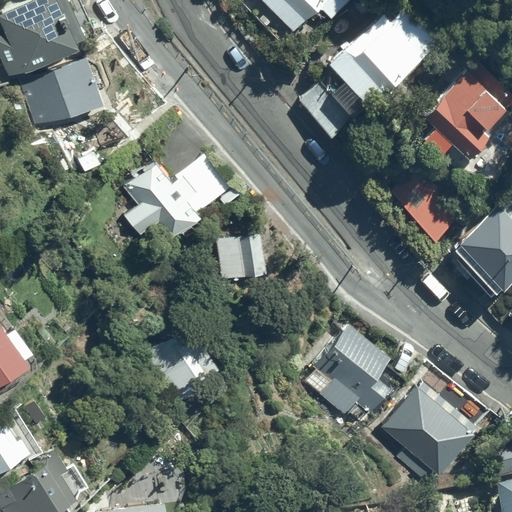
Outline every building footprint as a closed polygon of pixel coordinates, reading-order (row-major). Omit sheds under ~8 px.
[(0,19),(0,48),(7,63),(83,21),(72,0),(0,0),(0,9),(4,17),(0,19)] [(268,0),(293,24),(316,0),(319,0),(330,11),(340,0),(268,0)] [(331,64),(298,92),(331,130),(395,75),(393,72),(441,30),(415,0),(388,0),(324,55),(331,64)] [(83,46),(18,76),(34,119),(101,94),(83,46)] [(511,88),(511,85),(475,53),(421,105),(463,150),(487,127),(479,120),(511,88)] [(170,164),(154,147),(124,177),(140,193),(122,211),(139,227),(156,210),(173,227),(213,188),(220,195),(235,179),(199,143),(184,159),(179,154),(170,164)] [(405,165),(387,183),(433,235),(458,210),(433,181),(405,165)] [(457,233),(451,240),(467,257),(462,262),(487,288),(511,263),(511,192),(502,203),(495,197),(455,231),(457,233)] [(264,220),(214,233),(224,274),(261,265),(258,255),(272,251),(264,220)] [(54,309),(39,324),(57,342),(72,328),(54,309)] [(0,368),(28,348),(21,339),(29,333),(12,310),(4,316),(0,311),(0,368)] [(197,312),(143,338),(157,364),(148,369),(164,398),(199,378),(195,371),(221,357),(197,312)] [(344,316),(309,358),(328,371),(316,388),(344,407),(350,398),(363,407),(386,374),(374,367),(388,346),(344,316)] [(474,417),(418,374),(379,421),(433,466),(474,417)] [(0,464),(30,443),(20,430),(16,432),(2,413),(0,414),(0,464)] [(52,441),(30,460),(35,467),(0,490),(0,505),(6,511),(42,511),(75,489),(59,466),(66,461),(52,441)] [(511,511),(511,477),(500,480),(504,511),(511,511)] [(165,511),(160,490),(91,506),(92,511),(165,511)]
